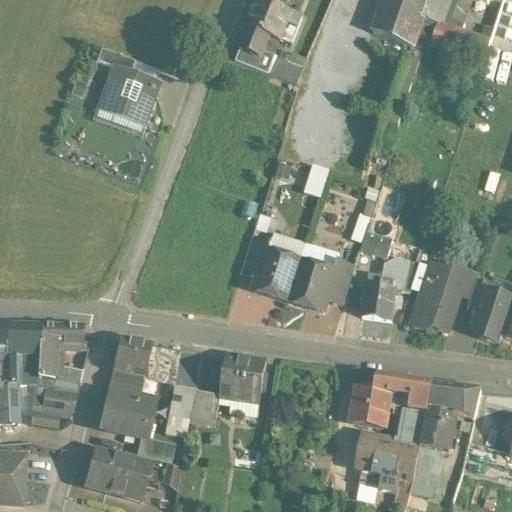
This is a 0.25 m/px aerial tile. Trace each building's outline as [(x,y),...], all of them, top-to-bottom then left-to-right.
[(386,0),(372,40),(409,54),(412,55),(416,45),(432,0),(386,0)] [(440,0),(432,0),(416,45),(433,52),(480,70),(494,34),(482,31),(478,42),(444,30),(453,5),(440,0)] [(289,19),(257,6),(252,20),(249,20),(247,28),(248,30),(247,34),(268,42),(279,46),(289,19)] [(289,19),(279,46),(292,50),(302,23),(289,19)] [(268,42),(247,34),(240,52),(261,61),(263,56),(268,42)] [(279,46),(268,42),(263,56),(274,60),(279,46)] [(433,52),(416,45),(412,55),(409,54),(377,147),(392,152),(422,61),(429,62),(433,52)] [(261,61),(240,52),(235,65),(267,78),(274,60),(263,56),(261,61)] [(133,66),(100,54),(95,66),(111,71),(129,77),(133,66)] [(304,71),(274,60),(267,78),(297,89),(304,71)] [(129,77),(111,71),(95,115),(143,133),(159,88),(129,77)] [(392,245),(366,237),(359,257),(387,265),(392,245)] [(252,243),(241,277),(258,282),(266,257),(268,258),(271,248),(252,243)] [(340,254),(336,268),(354,274),(358,260),(340,254)] [(268,258),(266,257),(258,282),(254,295),(288,306),(300,268),(268,258)] [(411,296),(419,269),(422,261),(412,257),(408,270),(402,268),(395,289),(396,289),(395,291),(411,296)] [(332,278),(300,268),(288,306),(323,317),(327,304),(334,279),(332,278)] [(334,279),(327,304),(343,310),(354,274),(336,268),(332,278),(334,279)] [(422,299),(431,273),(419,269),(411,296),(422,299)] [(447,276),(431,271),(431,273),(422,299),(412,333),(427,337),(433,334),(447,339),(460,301),(459,301),(466,278),(452,274),(447,276)] [(478,282),(466,278),(459,301),(460,301),(471,305),(476,288),(478,282)] [(385,293),(367,291),(363,322),(390,326),(395,291),(396,289),(395,289),(386,288),(385,293)] [(490,292),(476,288),(471,305),(468,315),(479,319),(480,319),(487,298),(488,298),(490,292)] [(511,306),(488,298),(487,298),(480,319),(479,319),(475,330),(479,338),(478,343),(499,350),(502,342),(501,342),(511,308),(511,306)] [(511,308),(501,342),(502,342),(511,345),(511,308)] [(39,329),(5,328),(6,347),(16,349),(15,360),(28,361),(29,347),(38,348),(39,329)] [(78,331),(39,329),(38,348),(36,370),(36,379),(52,381),(54,348),(78,349),(78,331)] [(152,348),(120,343),(112,375),(117,377),(143,383),(152,348)] [(7,353),(7,366),(15,366),(15,360),(16,349),(6,347),(6,353),(7,353)] [(7,366),(7,369),(18,369),(36,370),(38,348),(29,347),(28,361),(15,360),(15,366),(7,366)] [(265,367),(226,362),(219,401),(219,403),(258,410),(265,367)] [(18,369),(7,369),(8,391),(0,394),(0,429),(19,429),(18,369)] [(82,376),(59,372),(57,381),(79,386),(82,376)] [(143,383),(117,377),(111,399),(138,406),(143,383)] [(431,389),(378,381),(374,397),(374,398),(388,400),(415,405),(429,407),(431,389)] [(482,396),(431,389),(429,407),(427,418),(420,453),(448,460),(456,422),(475,425),(482,396)] [(192,395),(172,392),(164,439),(184,443),(192,395)] [(374,397),(358,394),(353,425),(383,430),(388,400),(374,398),(374,397)] [(39,420),(48,421),(49,413),(71,416),(75,400),(42,395),(39,420)] [(219,401),(192,395),(187,427),(215,432),(218,403),(219,401)] [(138,406),(111,399),(102,434),(132,442),(142,444),(151,410),(138,406)] [(429,407),(415,405),(414,410),(410,410),(409,415),(427,418),(429,407)] [(71,416),(49,413),(48,421),(69,424),(71,416)] [(409,415),(407,415),(401,449),(420,453),(427,418),(409,415)] [(401,449),(365,441),(358,472),(414,484),(420,453),(401,449)] [(153,447),(142,444),(132,442),(129,453),(150,459),(153,447)] [(147,472),(95,457),(85,491),(137,506),(147,472)] [(22,461),(0,459),(0,508),(19,510),(22,461)] [(451,511),(459,488),(435,481),(427,505),(449,511),(451,511)]
